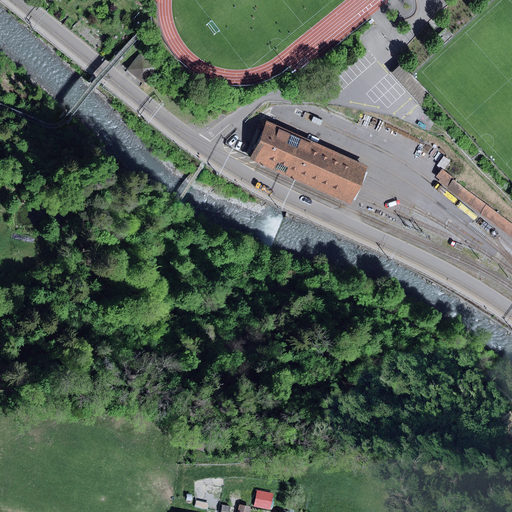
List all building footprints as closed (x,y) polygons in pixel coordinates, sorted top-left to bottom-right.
[(140,52),(126,70),(143,84),(158,66),(140,52)] [(400,65),(391,74),(420,105),(429,96),(400,65)] [(362,176),(366,168),(266,123),(249,159),(349,205),(354,194),(358,185),(362,176)] [(442,169),(435,177),(439,180),(438,181),(447,189),(511,238),(511,223),(453,180),(454,178),(442,169)] [(189,435),(186,445),(203,451),(206,440),(189,435)] [(256,490),(253,507),(269,510),(272,493),(256,490)]
